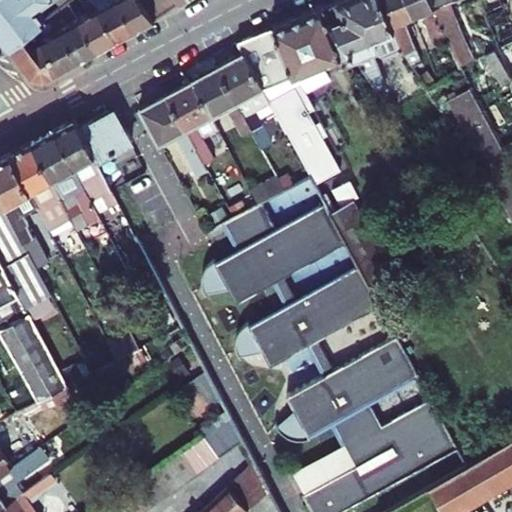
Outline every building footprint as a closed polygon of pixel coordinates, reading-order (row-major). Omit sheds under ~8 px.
[(20,0),(0,15),(0,34),(8,46),(35,26),(45,18),(37,7),(45,0),(20,0)] [(0,0),(0,15),(20,0),(0,0)] [(94,0),(80,0),(87,11),(79,16),(97,50),(116,40),(94,0)] [(94,0),(116,40),(134,29),(118,0),(94,0)] [(118,0),(134,29),(154,19),(141,0),(118,0)] [(141,0),(154,19),(180,0),(141,0)] [(385,56),(402,49),(382,0),(337,0),(321,6),(352,52),(376,88),(385,84),(371,46),(376,44),(380,53),(385,56)] [(413,14),(406,0),(382,0),(402,49),(403,52),(413,66),(421,62),(406,24),(403,23),(401,19),(413,14)] [(445,35),(431,0),(406,0),(413,14),(424,10),(426,14),(424,17),(433,40),(445,35)] [(431,0),(445,35),(459,64),(474,57),(465,37),(450,1),(453,0),(431,0)] [(68,1),(53,12),(79,60),(97,50),(79,16),(68,1)] [(321,6),(238,41),(244,52),(264,89),(352,52),(321,6)] [(35,26),(59,70),(79,60),(53,12),(45,18),(35,26)] [(59,70),(35,26),(8,46),(31,76),(45,78),(59,70)] [(264,89),(244,52),(217,66),(236,102),(252,130),(262,148),(272,143),(254,110),(271,101),(270,100),(267,94),(264,89)] [(192,80),(211,115),(227,107),(242,135),(252,130),(236,102),(217,66),(192,80)] [(185,129),(204,163),(215,158),(203,137),(218,129),(211,115),(192,80),(166,94),(185,129)] [(449,98),(511,215),(511,161),(471,86),(449,98)] [(140,108),(159,143),(175,135),(197,175),(207,169),(204,163),(185,129),(166,94),(140,108)] [(291,124),(281,106),(275,110),(285,128),(291,124)] [(108,111),(114,122),(120,119),(114,108),(108,111)] [(79,127),(97,160),(132,141),(120,119),(114,122),(108,111),(79,127)] [(106,208),(118,202),(97,160),(79,127),(74,118),(54,129),(91,201),(100,196),(106,208)] [(54,129),(32,141),(71,215),(79,210),(86,224),(100,217),(97,212),(91,201),(54,129)] [(32,141),(9,153),(38,206),(41,213),(49,229),(72,217),(71,215),(32,141)] [(9,153),(0,157),(0,197),(13,222),(28,250),(36,266),(47,260),(27,224),(29,224),(27,220),(24,214),(38,206),(9,153)] [(278,176),(284,188),(294,183),(287,171),(278,176)] [(251,189),(259,202),(261,201),(284,188),(278,176),(277,175),(251,189)] [(91,201),(97,212),(106,208),(100,196),(91,201)] [(0,197),(0,260),(18,294),(25,307),(50,293),(36,266),(28,250),(16,257),(0,230),(13,222),(0,197)] [(360,266),(368,282),(392,269),(370,230),(377,226),(367,207),(360,211),(353,199),(330,211),(347,241),(360,266)] [(295,409),(276,425),(278,428),(280,430),(282,433),(285,434),(288,436),(291,437),(294,438),(298,438),(301,438),(304,438),(307,437),(311,435),(309,432),(333,419),(345,443),(357,464),(304,492),(303,493),(313,511),(338,511),(459,447),(432,398),(382,425),(369,401),(419,374),(397,334),(334,368),(318,338),(381,304),(368,282),(360,266),(297,300),(284,275),(347,241),(330,211),(326,203),(277,229),(261,201),(259,202),(233,216),(231,217),(236,228),(230,231),(239,249),(215,262),(214,259),(211,261),(209,263),(207,266),(205,268),(204,271),(203,274),(202,277),(202,280),(202,284),(203,287),(204,290),(205,293),(228,286),(236,301),(276,280),(289,304),(250,325),(249,322),(246,323),(244,325),(241,328),(240,330),(238,333),(237,336),(236,340),(236,343),(236,346),(237,349),(237,353),(239,355),(262,349),(270,364),(310,343),(326,373),(287,394),(295,409)] [(27,220),(41,213),(38,206),(24,214),(27,220)] [(75,223),(78,229),(86,224),(79,210),(71,215),(72,217),(75,223)] [(59,232),(75,223),(72,217),(49,229),(55,240),(61,237),(59,232)] [(224,221),(230,231),(236,228),(231,217),(224,221)] [(0,260),(0,320),(8,317),(11,323),(0,328),(0,332),(37,400),(67,385),(25,307),(18,294),(0,260)] [(191,342),(182,324),(153,340),(166,360),(191,342)] [(109,342),(117,358),(139,347),(131,330),(109,342)] [(206,370),(191,380),(209,406),(221,398),(206,370)] [(181,386),(199,413),(209,406),(191,380),(181,386)] [(231,418),(217,427),(231,448),(242,440),(231,418)] [(206,435),(219,456),(231,448),(217,427),(206,435)] [(193,444),(208,464),(219,456),(206,435),(193,444)] [(511,439),(468,465),(441,480),(428,487),(443,511),(450,511),(464,504),(511,477),(511,439)] [(293,471),(304,492),(357,464),(345,443),(293,471)] [(180,452),(196,473),(208,464),(193,444),(180,452)] [(0,507),(23,492),(16,481),(50,458),(41,445),(12,465),(0,473),(0,507)] [(0,473),(12,465),(0,448),(0,473)] [(167,461),(185,481),(196,473),(180,452),(167,461)] [(155,470),(173,489),(185,481),(167,461),(155,470)] [(238,476),(259,498),(268,489),(254,461),(238,476)] [(144,477),(163,496),(173,489),(155,470),(144,477)] [(23,492),(29,501),(58,481),(51,472),(23,492)] [(228,485),(248,508),(252,504),(259,498),(238,476),(228,485)] [(133,484),(152,504),(163,496),(144,477),(133,484)] [(123,492),(141,511),(152,504),(133,484),(123,492)] [(230,511),(243,511),(248,508),(228,485),(216,496),(230,511)] [(252,504),(259,511),(281,511),(268,489),(259,498),(252,504)] [(23,492),(0,507),(0,511),(36,511),(29,501),(23,492)] [(112,499),(124,511),(139,511),(141,511),(123,492),(112,499)] [(206,506),(211,511),(230,511),(216,496),(206,506)] [(124,511),(112,499),(101,506),(106,511),(124,511)]
